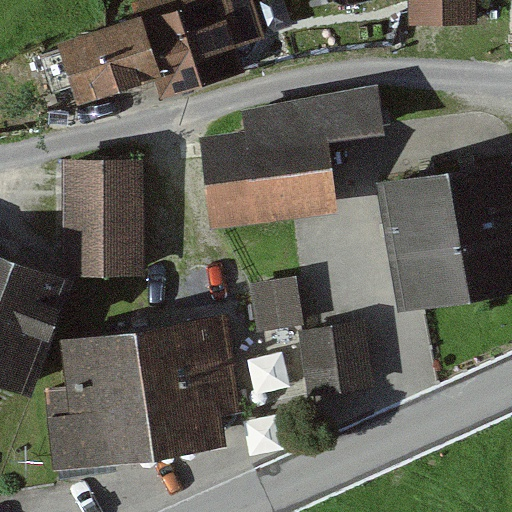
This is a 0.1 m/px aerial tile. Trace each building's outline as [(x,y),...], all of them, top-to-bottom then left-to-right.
[(131,20),(146,70),(138,73),(138,74),(148,71),(155,94),(233,69),(224,42),(252,33),(241,0),(154,0),(128,8),(131,20)] [(435,10),(435,20),(465,20),(464,0),(405,0),(405,10),(435,10)] [(146,70),(131,20),(55,43),(56,45),(34,51),(46,89),(49,99),(71,92),(72,95),(138,74),(138,73),(146,70)] [(386,133),(380,90),(239,110),(243,139),(208,143),(219,223),(335,207),(326,141),(386,133)] [(130,163),(63,162),(62,228),(62,271),(129,272),(130,163)] [(396,295),(411,292),(511,274),(511,202),(505,164),(377,186),(396,295)] [(0,372),(21,381),(56,283),(0,261),(0,372)] [(303,321),(296,281),(251,289),(258,328),(303,321)] [(233,407),(221,325),(219,314),(55,339),(62,386),(41,388),(49,456),(52,475),(106,467),(103,448),(203,433),(200,412),(233,407)] [(301,334),(309,395),(369,387),(361,326),(301,334)]
